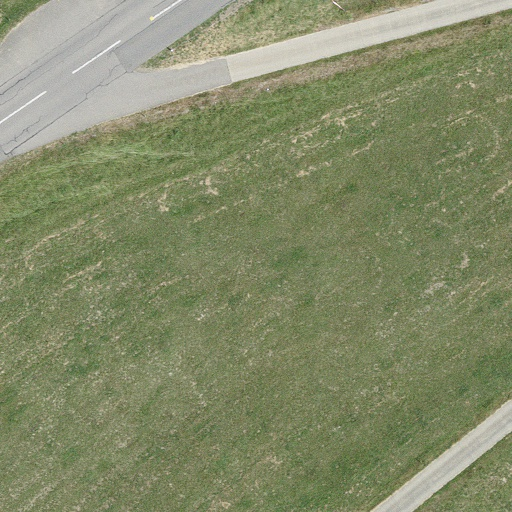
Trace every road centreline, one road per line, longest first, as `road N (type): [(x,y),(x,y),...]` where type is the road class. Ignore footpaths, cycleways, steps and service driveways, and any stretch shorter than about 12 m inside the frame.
road 1 (track): [(46,98),(157,92),(508,0)]
road 2 (tertiary): [(0,130),(188,0)]
road 3 (track): [(511,428),(401,511)]
